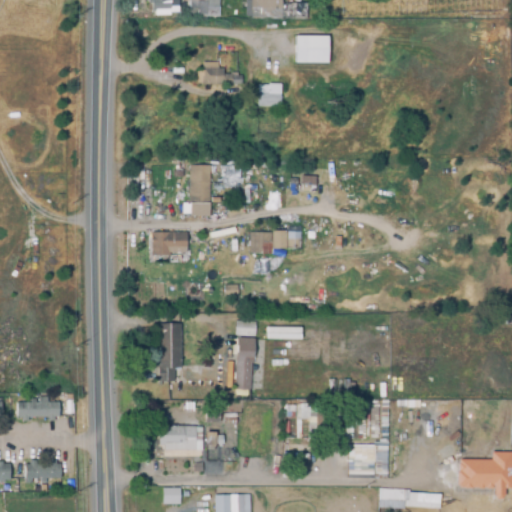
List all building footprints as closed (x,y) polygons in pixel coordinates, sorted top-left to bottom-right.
[(152,12),(151,0),(175,0),(176,9),(169,9),(169,12),(152,12)] [(191,0),(223,0),(223,17),(191,17),(191,0)] [(250,18),(250,2),(281,1),(281,18),(250,18)] [(325,64),(293,64),(293,37),(325,37),(325,64)] [(238,86),(195,84),(195,69),(220,70),(220,75),(234,75),(234,77),(238,77),(238,86)] [(277,108),(256,108),(256,86),(272,86),(272,94),(277,94),(277,108)] [(207,205),(186,204),(187,166),(208,167),(207,205)] [(149,257),(149,234),(183,234),(183,252),(166,252),(166,257),(149,257)] [(246,255),(246,234),(268,234),(269,255),(246,255)] [(275,253),(275,235),(289,235),(289,253),(275,253)] [(291,251),(291,242),(303,242),(303,251),(291,251)] [(222,299),(221,287),(235,286),(235,298),(222,299)] [(255,306),(254,296),(264,295),(265,305),(255,306)] [(252,337),(232,337),(232,322),(253,322),(252,337)] [(157,385),(153,326),(177,325),(180,369),(172,370),(173,384),(157,385)] [(299,339),(298,327),(264,327),(264,339),(299,339)] [(247,391),(233,390),(235,338),(252,339),(250,365),(249,365),(247,391)] [(193,368),(189,361),(197,357),(201,364),(193,368)] [(18,422),(18,418),(15,418),(14,403),(28,403),(28,400),(43,400),(43,404),(56,403),(56,418),(51,418),(51,421),(45,422),(45,418),(25,418),(25,422),(18,422)] [(203,421),(203,408),(218,408),(218,421),(203,421)] [(175,457),(164,457),(164,451),(162,451),(162,446),(157,446),(157,428),(191,428),(191,450),(175,450),(175,457)] [(202,430),(220,430),(221,450),(203,450),(202,430)] [(345,477),(385,478),(386,442),(371,441),(371,445),(345,444),(345,477)] [(455,459),(455,487),(491,488),(491,499),(501,499),(501,488),(509,488),(510,452),(489,452),(488,460),(455,459)] [(23,485),(22,466),(27,465),(27,462),(33,462),(33,465),(47,465),(47,462),(53,462),(53,465),(56,465),(57,484),(38,485),(38,481),(29,481),(29,485),(23,485)] [(161,506),(159,490),(176,488),(177,505),(161,506)] [(376,508),(401,508),(401,498),(406,499),(406,490),(376,489),(376,508)] [(437,494),(407,493),(406,500),(402,499),(402,507),(437,508),(437,494)] [(211,511),(211,497),(246,496),(246,511),(211,511)]
